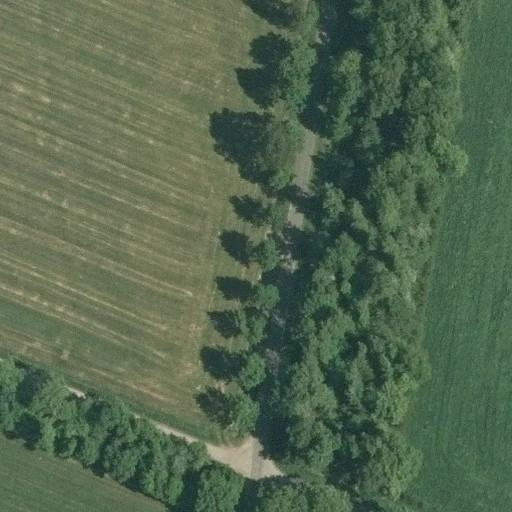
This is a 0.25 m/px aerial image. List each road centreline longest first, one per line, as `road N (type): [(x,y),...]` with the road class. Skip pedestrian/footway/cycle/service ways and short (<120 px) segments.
road 1 (unclassified): [(249,475),(326,0)]
road 2 (track): [(0,373),(249,475)]
